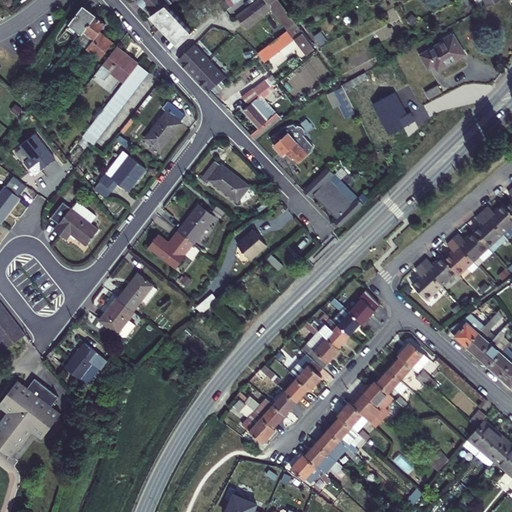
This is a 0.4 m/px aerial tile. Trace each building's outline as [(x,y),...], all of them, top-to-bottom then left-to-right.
[(175,0),(137,0),(179,44),(192,32),(168,5),(175,0)] [(275,0),(269,5),(267,3),(251,15),(247,9),(237,17),(245,28),(271,8),(287,30),(296,23),(278,0),(275,0)] [(258,0),(257,1),(247,9),(251,15),(267,3),(269,5),(275,0),(258,0)] [(83,6),(70,25),(82,34),(94,17),(96,15),(83,6)] [(82,34),(76,41),(100,59),(113,43),(99,32),(104,25),(94,17),(82,34)] [(306,55),(315,48),(296,23),(287,30),(258,53),(264,62),(294,39),(306,55)] [(456,53),(461,49),(452,34),(442,39),(444,43),(423,56),(430,68),(435,64),(439,70),(459,57),(456,53)] [(194,44),(179,59),(189,70),(190,70),(195,75),(209,61),(195,45),(194,44)] [(138,64),(117,47),(96,73),(105,80),(112,71),(125,81),(138,64)] [(258,53),(255,55),(262,64),(264,62),(258,53)] [(209,61),(195,75),(200,80),(199,80),(209,92),(225,77),(209,61)] [(150,73),(138,64),(125,81),(83,135),(94,144),(150,73)] [(345,91),(368,78),(366,73),(342,85),(345,91)] [(264,82),(254,90),(259,96),(269,88),(264,82)] [(342,85),(336,88),(346,106),(347,106),(350,114),(355,112),(352,105),(345,91),(342,85)] [(429,100),(441,93),(437,85),(425,91),(429,100)] [(264,100),(275,90),(272,86),(269,88),(259,96),(260,96),(243,111),(258,129),(249,135),(254,140),(281,119),(264,100)] [(252,90),(241,98),(246,105),(258,97),(252,90)] [(373,104),(390,136),(415,122),(409,111),(406,113),(396,92),(373,104)] [(166,112),(144,140),(159,152),(181,124),(180,123),(185,116),(167,102),(162,109),(166,112)] [(294,127),(273,146),(282,156),(295,144),(300,149),(309,140),(304,135),(302,137),(294,127)] [(55,159),(35,134),(21,145),(40,170),(55,159)] [(129,191),(147,168),(125,152),(101,183),(112,191),(119,183),(129,191)] [(210,180),(238,202),(250,188),(215,160),(200,179),(207,184),(210,180)] [(338,227),(362,204),(328,168),(303,192),(309,198),(314,193),(337,218),(333,222),(338,227)] [(0,222),(1,223),(20,197),(19,196),(27,185),(15,176),(0,194),(0,222)] [(101,183),(95,190),(106,199),(112,191),(101,183)] [(72,208),(63,202),(51,217),(59,224),(54,230),(67,240),(71,234),(86,245),(98,229),(91,223),(96,216),(77,201),(72,208)] [(199,204),(178,231),(193,243),(214,216),(199,204)] [(488,207),(483,211),(503,233),(511,225),(511,213),(506,206),(503,204),(493,212),(488,207)] [(488,247),(503,233),(483,211),(476,217),(482,223),(473,231),(488,247)] [(267,246),(254,229),(237,243),(251,259),(267,246)] [(193,243),(178,231),(169,243),(158,234),(148,247),(176,269),(186,256),(184,255),(193,243)] [(474,261),(488,247),(473,231),(464,239),(459,234),(454,239),(474,261)] [(468,266),(474,261),(454,239),(447,245),(452,251),(444,258),(457,272),(459,274),(468,266)] [(488,247),(474,261),(478,266),(492,252),(488,247)] [(280,272),(285,266),(271,254),(265,259),(280,272)] [(422,264),(442,286),(457,272),(444,258),(442,257),(433,265),(428,259),(422,264)] [(474,261),(468,266),(473,271),(478,266),(474,261)] [(412,285),(427,300),(442,286),(422,264),(416,269),(422,276),(412,285)] [(120,299),(134,310),(143,298),(148,302),(159,288),(154,284),(140,273),(120,299)] [(361,298),(349,311),(361,323),(363,324),(381,304),(366,290),(360,296),(361,298)] [(214,303),(218,299),(213,294),(200,304),(205,310),(213,303),(214,303)] [(100,320),(118,334),(136,311),(134,310),(120,299),(118,298),(100,320)] [(332,319),(350,335),(361,323),(349,311),(334,298),(331,302),(340,311),(332,319)] [(26,334),(0,301),(0,345),(4,351),(26,334)] [(466,348),(477,358),(496,337),(489,331),(503,316),(498,311),(483,328),(466,348)] [(466,348),(483,328),(468,314),(449,329),(455,336),(454,337),(466,348)] [(321,332),(339,348),(350,335),(332,319),(321,332)] [(311,324),(319,331),(322,327),(315,320),(311,324)] [(307,355),(323,369),(340,350),(339,348),(321,332),(319,331),(311,324),(307,328),(315,335),(302,349),(307,355)] [(477,358),(489,368),(501,354),(507,348),(511,344),(504,337),(504,334),(501,332),(496,337),(477,358)] [(413,368),(418,373),(430,359),(411,342),(399,355),(401,357),(413,368)] [(100,369),(107,360),(85,343),(66,368),(80,379),(92,362),(100,369)] [(501,354),(489,368),(499,378),(511,364),(511,363),(511,352),(507,348),(501,354)] [(318,374),(323,369),(307,355),(291,373),(297,378),(309,389),(311,391),(323,378),(318,374)] [(279,362),(289,371),(294,365),(284,356),(279,362)] [(389,370),(401,380),(413,368),(401,357),(389,370)] [(80,379),(88,385),(100,369),(92,362),(80,379)] [(511,363),(511,364),(499,378),(511,388),(511,387),(511,363)] [(281,380),(265,366),(262,369),(270,377),(278,384),(281,380)] [(407,386),(401,380),(389,370),(378,383),(389,393),(394,388),(400,393),(407,386)] [(428,381),(433,386),(437,383),(423,370),(420,374),(428,381)] [(416,378),(424,385),(428,381),(420,374),(416,378)] [(278,384),(270,377),(267,381),(274,388),(278,384)] [(297,378),(286,391),(297,401),(309,389),(297,378)] [(380,410),(377,406),(389,393),(378,383),(375,381),(370,387),(368,385),(356,398),(358,400),(368,409),(375,415),(380,410)] [(0,405),(9,413),(0,424),(0,448),(12,457),(33,431),(38,435),(37,437),(37,439),(39,441),(40,441),(42,441),(44,441),(60,419),(52,412),(59,402),(35,384),(27,394),(25,398),(20,394),(23,391),(24,389),(24,386),(22,384),(20,383),(18,382),(17,383),(14,385),(0,403),(0,405)] [(286,391),(273,405),(285,415),(297,401),(286,391)] [(240,398),(254,411),(258,407),(242,393),(238,397),(240,398)] [(407,403),(400,396),(397,400),(404,407),(407,403)] [(254,411),(240,398),(234,405),(249,417),(242,424),(262,443),(275,429),(273,428),(262,418),(254,411)] [(341,416),(352,427),(364,414),(368,409),(358,400),(356,398),(351,403),(350,402),(339,415),(341,416)] [(404,407),(397,400),(393,404),(400,411),(404,407)] [(404,407),(412,414),(414,410),(407,403),(404,407)] [(262,418),(273,428),(285,415),(273,405),(262,418)] [(477,426),(486,415),(480,409),(470,420),(477,426)] [(341,416),(328,430),(340,440),(347,447),(355,454),(358,450),(355,447),(351,443),(359,434),(352,427),(341,416)] [(476,455),(496,430),(485,420),(464,445),(476,455)] [(328,430),(317,443),(328,453),(340,440),(328,430)] [(371,437),(363,430),(359,434),(363,438),(367,441),(371,437)] [(510,441),(496,430),(476,455),(489,466),(493,461),(510,441)] [(351,443),(355,447),(363,438),(359,434),(351,443)] [(493,461),(506,471),(511,464),(511,443),(510,441),(493,461)] [(317,443),(305,455),(317,465),(323,471),(332,461),(336,464),(337,462),(335,460),(328,453),(317,443)] [(355,454),(347,447),(344,450),(351,457),(355,454)] [(438,470),(449,459),(439,450),(428,461),(438,470)] [(316,477),(311,472),(317,465),(305,455),(304,453),(291,467),(304,479),(305,478),(311,483),(316,477)] [(337,462),(343,467),(348,462),(340,454),(335,460),(337,462)] [(511,464),(506,471),(502,477),(501,477),(511,486),(511,464)] [(335,476),(328,469),(325,473),(332,479),(335,476)] [(332,479),(325,473),(321,477),(328,483),(332,479)] [(332,479),(345,491),(347,488),(335,476),(332,479)] [(465,494),(470,489),(462,483),(458,488),(465,494)] [(418,488),(406,501),(413,506),(423,493),(418,488)] [(235,494),(226,511),(260,511),(255,510),(258,505),(248,500),(249,498),(237,493),(236,495),(235,494)]
